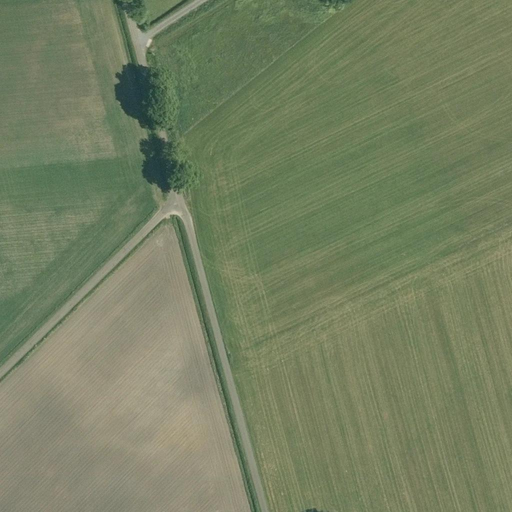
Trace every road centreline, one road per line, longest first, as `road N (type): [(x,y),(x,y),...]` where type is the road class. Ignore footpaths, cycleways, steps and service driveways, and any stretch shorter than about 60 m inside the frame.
road 1 (unclassified): [(264,511),(180,195)]
road 2 (unclassified): [(0,375),(180,195)]
road 3 (unclassified): [(180,195),(117,0)]
